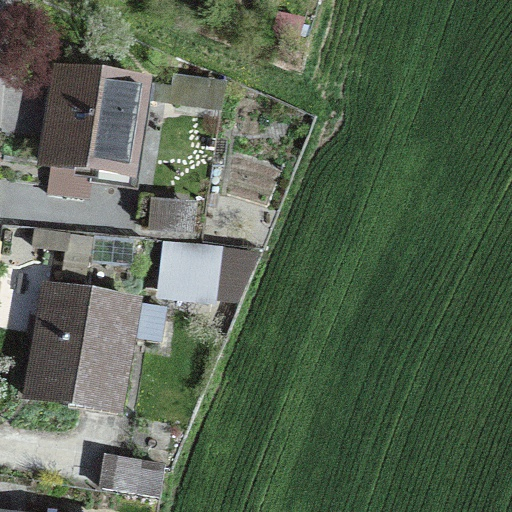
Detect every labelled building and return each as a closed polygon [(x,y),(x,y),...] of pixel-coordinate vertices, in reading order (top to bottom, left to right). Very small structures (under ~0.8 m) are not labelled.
[(144,83),(67,70),(51,166),(128,179),(144,83)] [(195,225),(196,195),(153,194),(152,224),(195,225)] [(162,293),(250,298),(252,245),(165,241),(162,293)] [(0,263),(0,264),(0,299),(35,306),(42,271),(0,263)] [(136,308),(48,292),(28,399),(117,415),(136,308)] [(167,466),(108,457),(102,491),(162,500),(167,466)]
